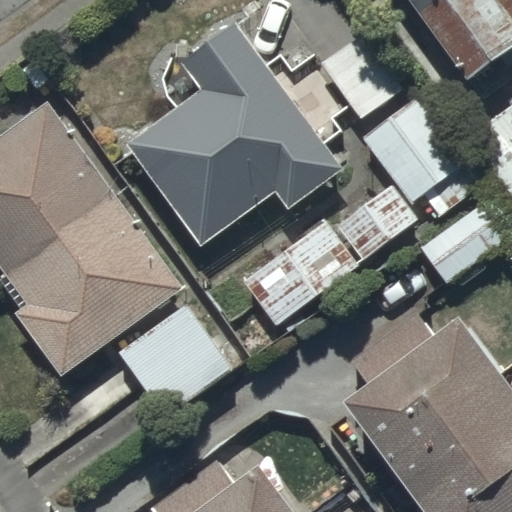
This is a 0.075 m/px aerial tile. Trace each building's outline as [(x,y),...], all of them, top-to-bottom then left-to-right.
[(511,0),(415,0),(470,74),(499,52),(508,64),(511,61),(511,0)] [(344,164),(238,16),(183,55),(205,85),(129,139),(203,243),(280,188),(291,203),(344,164)] [(363,29),(323,57),(363,114),(403,86),(363,29)] [(415,97),(365,133),(414,200),(425,191),(441,213),(479,184),(415,97)] [(55,98),(0,135),(0,258),(29,301),(17,309),(61,372),(185,287),(55,98)] [(511,103),(472,129),(507,185),(494,194),(511,219),(511,103)] [(394,182),(339,220),(363,255),(418,215),(394,182)] [(487,199),(422,244),(446,279),(511,233),(487,199)] [(327,219),(243,278),(274,321),(358,262),(327,219)] [(188,300),(119,347),(165,415),(234,368),(188,300)] [(368,377),(345,394),(432,511),(511,511),(511,375),(462,308),(434,329),(419,308),(353,357),(368,377)] [(161,511),(305,511),(264,456),(236,477),(220,456),(155,504),(161,511)]
